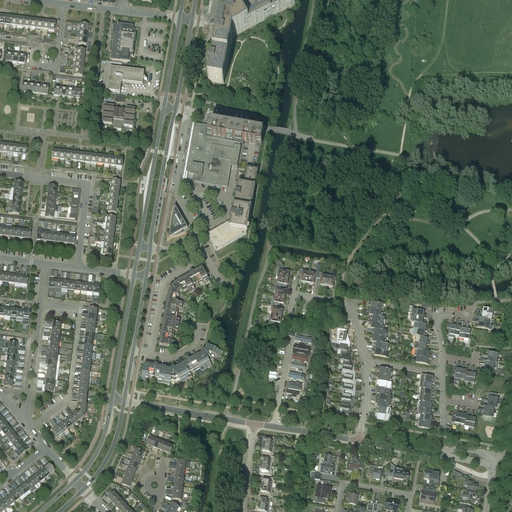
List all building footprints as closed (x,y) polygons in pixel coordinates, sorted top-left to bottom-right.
[(230,22),(229,22),(227,24),(221,23),(222,24),(222,27),(219,27),(218,35),(219,36),(219,39),(215,39),(214,44),(214,43),(209,46),(208,55),(211,60),(215,60),(214,65),(211,64),(211,67),(212,69),(210,82),(223,84),(225,72),(226,72),(227,66),(230,47),(231,47),(233,37),(259,22),(260,23),(282,10),(282,11),(289,7),(294,4),(291,0),(271,0),(257,8),(256,6),(253,6),(252,10),(247,9),(230,18),(230,22)] [(135,34),(135,29),(133,29),(133,26),(117,24),(117,27),(116,27),(115,32),(114,32),(111,60),(130,62),(131,57),(133,57),(136,34),(135,34)] [(5,62),(12,63),(13,54),(6,54),(7,51),(4,51),(3,58),(5,59),(5,62)] [(107,91),(118,93),(120,93),(121,84),(120,83),(122,83),(122,82),(123,82),(143,85),(143,80),(147,80),(144,76),(144,72),(110,68),(107,91)] [(53,96),(60,97),(61,88),(54,88),(54,90),(51,89),(51,93),(54,93),(53,96)] [(105,105),(103,123),(112,125),(112,124),(114,124),(113,129),(122,130),(122,126),(124,126),(133,127),(135,109),(126,107),(125,110),(114,109),(115,106),(105,105)] [(196,176),(195,181),(222,186),(222,187),(227,188),(231,166),(237,167),(241,146),(240,146),(241,144),(205,138),(207,126),(202,125),(195,124),(187,169),(192,170),(191,175),(196,176)] [(207,126),(205,138),(241,144),(243,144),(244,143),(262,146),(264,135),(264,133),(251,131),(245,130),(244,130),(229,127),(223,126),(210,124),(209,125),(207,125),(207,126)] [(217,252),(218,251),(247,235),(258,170),(247,168),(244,184),(239,183),(238,190),(239,190),(238,193),(236,192),(235,197),(236,197),(234,213),(235,213),(234,215),(232,215),(231,220),(232,220),(232,222),(230,222),(207,235),(210,240),(208,243),(210,246),(212,245),(213,246),(217,252)] [(187,228),(178,212),(174,205),(168,239),(173,236),(174,237),(176,236),(178,235),(180,235),(182,234),(184,233),(183,231),(187,228)] [(9,275),(10,267),(7,266),(7,272),(5,272),(5,274),(3,274),(2,282),(8,283),(9,275)] [(276,277),(278,277),(288,279),(289,272),(283,271),(284,268),(278,267),(276,277)] [(20,285),(21,276),(22,276),(23,268),(20,268),(19,274),(17,273),(16,273),(15,276),(14,284),(20,285)] [(210,281),(209,279),(202,268),(194,273),(192,270),(190,272),(191,274),(174,284),(173,286),(171,285),(169,287),(171,289),(169,291),(166,310),(164,309),(163,312),(166,313),(162,333),(159,332),(159,335),(161,335),(160,345),(175,348),(176,342),(171,341),(173,330),(178,331),(180,320),(175,319),(177,308),(182,309),(183,303),(178,302),(180,293),(188,289),(190,293),(195,290),(193,286),(202,280),(205,284),(210,281)] [(307,283),(309,273),(306,273),(306,271),(300,270),(299,275),(302,276),(301,282),(307,283)] [(307,283),(314,284),(315,278),(318,279),(319,273),(313,272),(313,271),(310,271),(309,273),(307,283)] [(319,273),(318,279),(321,279),(320,285),(326,287),(328,277),(325,276),(325,274),(319,273)] [(61,290),(61,293),(67,294),(68,290),(69,282),(70,274),(67,274),(67,280),(63,279),(63,282),(62,290),(61,290)] [(328,277),(326,287),(333,288),(334,282),(337,282),(338,276),(332,275),(332,277),(328,277)] [(275,286),(280,287),(281,284),(287,285),(288,279),(278,277),(278,280),(276,280),(275,286)] [(99,278),(98,283),(96,283),(96,286),(94,285),(93,294),(99,294),(100,286),(101,283),(101,278),(99,278)] [(280,287),(275,286),(273,292),(275,293),(275,296),(285,298),(286,291),(280,290),(280,287)] [(272,299),(272,300),(271,305),(277,306),(278,303),(284,304),(285,298),(275,296),(274,299),(272,299)] [(369,302),(368,306),(370,306),(370,309),(382,311),(383,304),(369,302)] [(11,309),(11,307),(12,304),(9,303),(9,309),(5,308),(4,317),(10,317),(11,309)] [(29,322),(29,320),(30,311),(31,306),(28,305),(28,309),(26,308),(26,311),(24,311),(23,319),(22,322),(29,322)] [(277,306),(271,305),(270,311),(272,312),(271,315),(281,317),(282,310),(277,309),(277,306)] [(368,308),(367,312),(369,313),(369,315),(370,315),(381,317),(382,311),(370,309),(368,308)] [(413,310),(412,316),(423,318),(426,319),(426,315),(424,314),(424,312),(413,310)] [(82,314),(82,316),(85,317),(85,318),(88,319),(88,321),(96,322),(97,316),(89,315),(82,314)] [(281,317),(271,315),(269,315),(268,324),(274,325),(274,322),(280,323),(281,317)] [(370,315),(370,319),(372,319),(372,322),(384,325),(385,318),(381,317),(370,315)] [(412,316),(411,323),(414,323),(425,325),(425,321),(423,321),(423,318),(412,316)] [(53,330),(61,331),(62,324),(45,322),(45,325),(50,325),(50,327),(53,327),(53,329),(53,330)] [(369,322),(369,326),(371,326),(371,329),(372,329),(383,331),(384,325),(372,322),(369,322)] [(414,323),(413,330),(425,332),(427,332),(428,329),(426,328),(426,325),(425,325),(414,323)] [(339,346),(349,348),(349,347),(350,343),(349,343),(347,334),(347,331),(338,329),(337,333),(338,333),(336,341),(339,342),(339,346)] [(383,331),(372,329),(371,333),(374,333),(373,336),(385,338),(386,338),(387,334),(386,334),(386,332),(383,331)] [(413,330),(412,336),(416,337),(426,339),(427,335),(425,335),(425,332),(413,330)] [(51,342),(59,343),(60,337),(52,336),(52,335),(44,334),(43,337),(51,338),(51,342)] [(294,335),(293,342),(309,345),(311,338),(294,335)] [(371,335),(370,339),(373,339),(372,342),(374,342),(384,344),(385,338),(373,336),(371,335)] [(416,337),(415,343),(427,346),(429,346),(430,342),(427,342),(428,339),(426,339),(416,337)] [(374,342),(373,346),(375,346),(375,349),(387,352),(388,345),(384,344),(374,342)] [(415,343),(414,350),(415,350),(428,352),(428,349),(426,348),(427,346),(415,343)] [(144,364),(142,379),(148,381),(149,376),(159,378),(159,382),(170,385),(171,380),(176,380),(176,383),(181,381),(182,383),(192,377),(190,372),(199,367),(202,371),(212,365),(210,361),(213,359),(215,355),(219,356),(222,351),(212,347),(207,345),(206,348),(205,350),(203,349),(202,351),(203,352),(202,353),(190,360),(189,357),(186,359),(188,361),(176,368),(175,368),(175,366),(172,367),(172,368),(171,369),(157,366),(158,364),(155,363),(154,366),(144,364)] [(341,356),(352,358),(352,354),(351,353),(349,348),(339,346),(338,350),(341,350),(340,356),(341,356)] [(306,357),(309,357),(310,349),(294,347),(293,355),(306,357)] [(7,356),(16,357),(24,358),(24,355),(16,354),(16,350),(8,349),(7,356)] [(375,349),(372,349),(372,353),(374,353),(374,356),(388,358),(389,352),(387,352),(375,349)] [(415,350),(414,356),(416,357),(428,359),(431,359),(431,356),(429,355),(429,353),(428,352),(415,350)] [(84,352),(78,351),(77,354),(81,355),(81,356),(83,357),(83,359),(92,360),(93,354),(84,352)] [(41,353),(41,356),(46,357),(45,360),(46,360),(49,361),(57,362),(58,356),(50,355),(50,354),(49,354),(47,354),(41,353)] [(343,366),(354,368),(355,364),(353,363),(352,358),(341,356),(340,360),(343,361),(342,366),(343,366)] [(416,357),(415,363),(429,366),(430,362),(428,362),(428,359),(416,357)] [(40,360),(40,362),(46,363),(46,365),(48,365),(48,367),(56,368),(59,368),(60,362),(57,362),(49,361),(46,360),(45,360),(40,360)] [(6,368),(14,369),(14,370),(22,370),(22,368),(17,367),(17,365),(15,365),(15,363),(7,362),(6,368)] [(76,364),(76,367),(82,367),(82,371),(90,372),(91,366),(82,365),(76,364)] [(343,376),(355,378),(355,377),(356,373),(354,373),(354,368),(343,366),(342,370),(341,375),(343,375),(343,376)] [(5,375),(13,376),(21,377),(22,374),(14,373),(14,370),(14,369),(6,368),(5,375)] [(378,368),(377,372),(380,372),(379,375),(391,377),(392,371),(392,370),(378,368)] [(377,374),(376,378),(378,378),(378,381),(390,383),(391,377),(379,375),(377,374)] [(355,378),(343,376),(342,380),(345,380),(344,385),(343,385),(343,386),(355,388),(355,387),(356,383),(355,383),(355,378)] [(421,376),(420,382),(432,385),(434,385),(435,381),(432,381),(433,378),(421,376)] [(89,385),(89,379),(81,378),(81,377),(75,377),(74,379),(78,380),(78,381),(80,381),(80,384),(89,385)] [(379,385),(379,388),(390,390),(391,384),(390,383),(378,381),(377,381),(377,385),(379,385)] [(289,382),(288,388),(301,390),(302,384),(289,382)] [(420,382),(419,389),(421,389),(433,391),(434,388),(431,387),(432,385),(420,382)] [(43,388),(42,389),(45,390),(45,392),(53,393),(54,387),(46,386),(43,385),(43,388)] [(342,395),(355,397),(355,393),(355,388),(343,386),(342,390),(342,394),(343,395),(342,395)] [(376,387),(376,391),(378,392),(378,394),(389,396),(390,390),(379,388),(376,387)] [(421,389),(420,396),(432,398),(434,398),(435,395),(432,394),(433,391),(421,389)] [(486,400),(486,402),(487,402),(497,404),(498,399),(497,399),(498,395),(489,393),(488,397),(488,400),(486,400)] [(377,394),(376,398),(379,398),(378,401),(390,403),(391,397),(389,396),(378,394),(377,394)] [(355,397),(342,395),(341,399),(344,400),(343,404),(340,404),(353,407),(353,406),(354,402),(355,397)] [(420,396),(419,402),(420,402),(432,405),(433,405),(433,401),(431,401),(432,398),(420,396)] [(376,401),(375,404),(378,405),(377,407),(389,410),(390,403),(378,401),(376,401)] [(420,409),(431,411),(434,411),(434,408),(432,407),(432,405),(420,402),(419,406),(420,406),(420,409)] [(73,415),(78,422),(85,417),(85,414),(86,414),(87,404),(82,403),(81,413),(77,413),(73,415)] [(353,407),(340,404),(340,409),(342,409),(341,414),(352,416),(352,412),(353,407)] [(377,407),(376,411),(378,412),(378,414),(390,416),(391,410),(389,410),(377,407)] [(73,416),(71,413),(68,409),(66,411),(69,415),(68,416),(70,418),(68,419),(73,426),(78,422),(73,415),(73,416)] [(420,409),(418,415),(419,415),(432,418),(433,414),(431,414),(431,411),(420,409)] [(457,412),(456,414),(453,413),(452,423),(460,425),(462,413),(457,412)] [(1,418),(0,416),(0,423),(4,421),(10,416),(8,414),(4,417),(3,416),(1,418)] [(375,414),(375,418),(377,418),(377,421),(389,423),(390,416),(378,414),(375,414)] [(419,415),(419,419),(420,419),(419,422),(431,424),(433,425),(434,421),(432,420),(432,418),(419,415)] [(63,423),(61,421),(58,417),(56,418),(59,423),(58,424),(59,426),(58,427),(63,434),(68,430),(63,423)] [(64,419),(63,420),(65,422),(63,423),(68,430),(73,426),(68,419),(66,417),(64,419)] [(418,428),(432,431),(433,427),(430,427),(431,424),(419,422),(418,428)] [(7,426),(1,431),(5,436),(11,431),(18,426),(16,423),(10,428),(10,427),(9,428),(7,426)] [(52,430),(48,433),(53,440),(57,437),(58,438),(59,437),(60,438),(61,438),(64,435),(63,434),(58,427),(55,423),(52,426),(55,430),(53,431),(52,430)] [(13,433),(11,431),(5,436),(9,441),(15,436),(22,431),(20,428),(14,432),(13,433)] [(149,437),(146,445),(152,447),(155,440),(158,432),(156,431),(153,438),(149,437)] [(12,446),(19,441),(26,436),(24,434),(18,439),(15,436),(9,441),(12,446)] [(274,438),(265,437),(264,440),(264,443),(263,442),(262,446),(274,448),(275,440),(274,440),(274,438)] [(155,440),(152,447),(158,450),(161,442),(155,440)] [(16,451),(23,445),(19,441),(12,446),(16,451)] [(158,450),(164,452),(167,444),(161,442),(158,450)] [(16,451),(14,452),(18,457),(27,451),(33,446),(32,443),(27,447),(26,446),(24,447),(23,445),(16,451)] [(167,444),(164,452),(170,455),(174,447),(167,444)] [(273,455),(274,448),(262,446),(262,450),(263,450),(262,452),(263,452),(262,456),(274,457),(272,457),(272,455),(273,455)] [(133,455),(141,458),(144,452),(136,449),(135,450),(133,455)] [(139,464),(141,458),(133,455),(131,461),(139,464)] [(322,465),(320,474),(332,476),(333,467),(330,467),(332,457),(332,456),(325,455),(323,465),(322,465)] [(273,462),(274,457),(262,456),(262,459),(261,459),(261,461),(260,461),(260,465),(271,467),(272,462),(273,462)] [(363,463),(357,462),(358,460),(355,457),(351,460),(351,463),(348,463),(346,472),(358,474),(359,469),(362,470),(363,463)] [(128,460),(126,466),(129,467),(137,470),(139,464),(131,461),(128,460)] [(169,464),(169,466),(187,469),(187,468),(185,467),(186,462),(178,461),(177,465),(169,464)] [(44,469),(39,462),(37,464),(40,468),(39,469),(41,471),(39,472),(40,472),(39,473),(44,479),(49,475),(44,469),(44,468),(44,469)] [(54,471),(49,465),(44,468),(44,469),(49,475),(54,471)] [(271,471),(271,467),(260,465),(259,469),(260,469),(260,471),(259,475),(271,476),(272,471),(271,471)] [(176,470),(176,474),(184,475),(185,469),(187,469),(169,466),(168,469),(176,470)] [(369,466),(368,475),(372,475),(372,479),(380,480),(382,472),(377,471),(378,467),(369,466)] [(134,476),(137,470),(129,467),(126,473),(134,476)] [(395,471),(389,470),(388,477),(403,480),(403,483),(407,484),(409,470),(395,468),(395,471)] [(39,472),(37,470),(34,473),(36,475),(34,476),(35,476),(34,476),(39,483),(44,479),(39,473),(40,472),(39,472)] [(424,479),(432,480),(431,486),(438,487),(439,481),(438,481),(440,473),(425,470),(424,479)] [(132,482),(134,476),(126,473),(124,479),(132,482)] [(35,476),(34,476),(29,480),(30,480),(29,480),(34,487),(39,483),(34,476),(35,476)] [(261,487),(272,488),(273,484),(274,484),(275,481),(273,481),(274,479),(263,477),(263,481),(262,481),(262,483),(261,483),(261,487)] [(29,491),(24,484),(25,484),(24,484),(23,482),(19,478),(17,479),(22,486),(19,488),(20,488),(19,488),(24,495),(29,491)] [(130,488),(132,482),(124,479),(122,485),(130,488)] [(175,483),(174,487),(182,488),(183,482),(185,482),(167,479),(167,482),(175,483)] [(27,482),(24,484),(25,484),(24,484),(29,491),(31,493),(36,489),(34,487),(29,480),(30,480),(29,480),(27,482)] [(331,483),(327,482),(321,481),(320,486),(317,485),(315,498),(317,498),(316,500),(316,501),(317,501),(317,502),(318,503),(319,503),(322,504),(324,504),(325,500),(328,500),(330,494),(331,494),(332,488),(330,488),(331,483)] [(467,491),(476,492),(477,489),(478,489),(478,487),(477,487),(477,486),(471,485),(471,482),(465,481),(464,486),(467,487),(467,491)] [(14,482),(12,483),(17,490),(14,492),(15,492),(14,492),(19,498),(21,501),(26,497),(24,495),(19,488),(20,488),(19,488),(14,482)] [(272,493),(272,488),(261,487),(260,490),(261,490),(261,493),(260,496),(272,498),(273,493),(272,493)] [(9,496),(15,502),(19,498),(14,492),(15,492),(14,492),(13,490),(9,492),(11,494),(9,496),(10,496),(9,496)] [(435,493),(423,491),(421,503),(433,505),(435,493)] [(476,495),(476,492),(467,491),(466,495),(463,494),(462,499),(468,500),(469,497),(475,498),(475,497),(476,497),(477,495),(476,495)] [(108,498),(112,503),(118,497),(114,492),(108,498)] [(183,494),(166,492),(165,495),(173,496),(172,500),(181,501),(181,495),(183,495),(183,494)] [(4,500),(3,497),(0,493),(0,498),(1,499),(0,499),(0,501),(1,502),(0,503),(0,504),(5,510),(10,506),(5,500),(4,500)] [(7,497),(4,500),(5,500),(10,506),(15,502),(9,496),(10,496),(9,496),(8,494),(6,495),(7,497)] [(349,494),(348,504),(356,506),(358,495),(349,494)] [(271,498),(272,498),(260,496),(260,499),(259,502),(258,502),(258,505),(269,507),(271,498)] [(112,503),(116,507),(123,502),(118,497),(112,503)] [(398,502),(387,500),(385,509),(396,511),(398,502)] [(116,507),(121,511),(127,506),(123,502),(116,507)] [(163,502),(162,505),(173,511),(176,511),(180,508),(172,503),(170,507),(163,502)]
